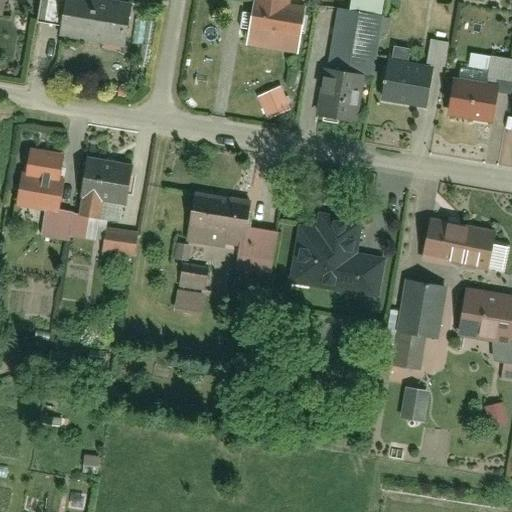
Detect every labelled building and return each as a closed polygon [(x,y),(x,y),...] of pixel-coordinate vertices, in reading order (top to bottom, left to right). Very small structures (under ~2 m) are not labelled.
[(286,8),(287,0),(215,0),(248,5),(240,48),(296,57),(302,10),(286,8)] [(59,6),(52,39),(123,50),(127,17),(59,6)] [(424,75),(377,67),(372,102),(419,111),(424,75)] [(360,81),(317,74),(310,123),(353,130),(360,81)] [(497,90),(447,81),(439,118),(490,127),(497,90)] [(10,209),(54,215),(62,162),(18,155),(10,209)] [(65,202),(127,211),(133,175),(70,167),(65,202)] [(176,241),(235,251),(243,207),(186,197),(176,241)] [(281,287),(379,303),(385,263),(361,258),(366,226),(310,217),(306,231),(301,230),(294,229),(281,287)] [(490,234),(424,224),(416,263),(482,275),(490,234)] [(140,235),(101,229),(97,254),(135,261),(140,235)] [(434,345),(443,293),(399,286),(385,373),(420,378),(425,344),(434,345)] [(449,339),(505,348),(511,304),(457,295),(449,339)]
